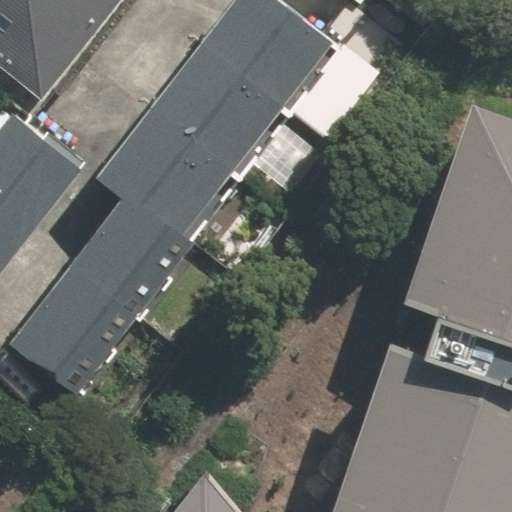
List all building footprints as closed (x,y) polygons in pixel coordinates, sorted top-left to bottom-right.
[(0,0),(0,63),(37,94),(113,0),(0,0)] [(342,44),(283,0),(228,0),(99,171),(123,189),(11,337),(80,389),(342,44)] [(511,511),(511,95),(473,82),(331,511),(511,511)] [(0,265),(81,160),(20,113),(0,138),(0,265)] [(261,511),(211,453),(163,511),(261,511)]
